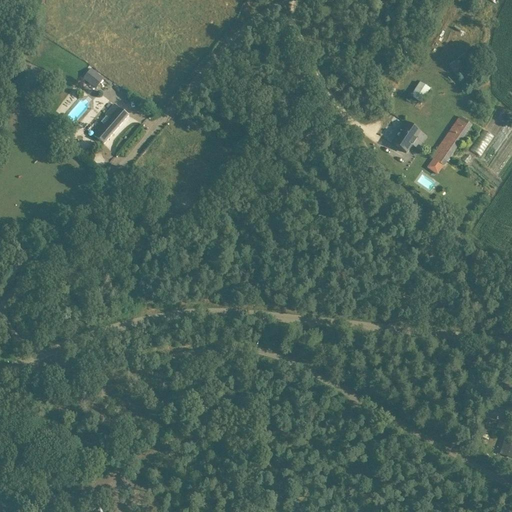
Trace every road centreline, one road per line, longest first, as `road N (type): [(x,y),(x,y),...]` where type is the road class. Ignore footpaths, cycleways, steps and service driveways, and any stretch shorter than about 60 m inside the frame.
road 1 (unclassified): [(511,485),(262,350),(0,373)]
road 2 (unclassified): [(0,373),(100,331),(163,315),(231,312),(511,340)]
road 3 (unclassified): [(0,307),(224,47),(286,0)]
